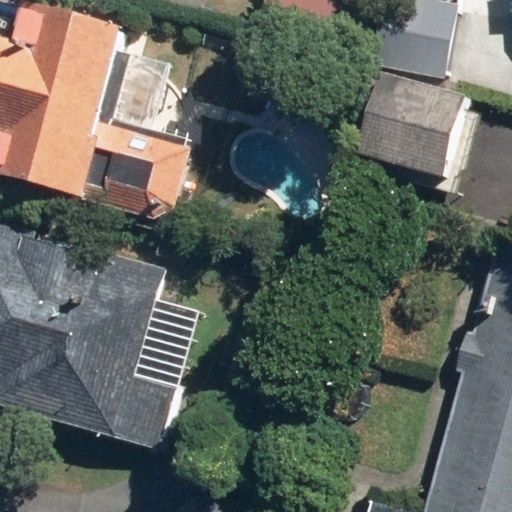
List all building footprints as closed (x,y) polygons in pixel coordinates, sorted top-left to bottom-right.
[(0,0),(0,174),(94,202),(176,225),(199,149),(157,137),(178,67),(128,53),(135,31),(27,0),(0,0)] [(343,0),(275,0),(270,19),(267,34),(331,50),(343,0)] [(454,80),(463,5),(425,0),(402,0),(394,72),(454,80)] [(393,82),(373,157),(457,178),(477,103),(393,82)] [(176,273),(0,224),(0,404),(167,451),(185,388),(147,377),(176,273)] [(511,511),(511,243),(506,242),(430,511),(381,499),(377,511),(511,511)]
